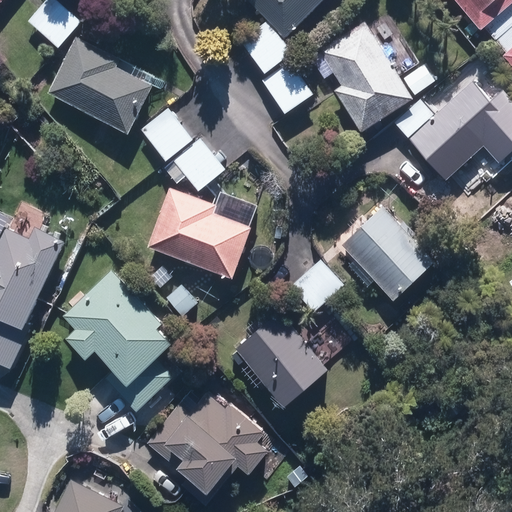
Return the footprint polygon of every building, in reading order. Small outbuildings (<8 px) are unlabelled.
[(13,0),(0,0),(0,18),(0,19),(13,0)] [(81,22),(57,0),(48,0),(29,21),(58,48),(81,22)] [(262,0),(299,34),(331,0),(262,0)] [(511,0),(470,0),(511,43),(511,0)] [(380,10),(317,51),(372,135),(436,93),(380,10)] [(84,31),(57,88),(145,130),(172,73),(84,31)] [(291,61),(263,82),(289,118),(317,98),(291,61)] [(511,129),(511,101),(470,63),(405,133),(461,184),(511,129)] [(227,169),(203,137),(175,159),(199,191),(227,169)] [(171,182),(149,239),(246,277),(268,219),(171,182)] [(389,194),(347,239),(410,297),(452,252),(389,194)] [(0,350),(29,362),(79,234),(0,203),(0,350)] [(320,260),(302,276),(307,281),(297,290),(316,311),(344,286),(320,260)] [(119,264),(66,322),(155,401),(207,343),(119,264)] [(353,360),(290,299),(240,350),(304,411),(353,360)] [(205,378),(152,443),(226,502),(279,437),(205,378)] [(154,511),(73,474),(55,511),(154,511)]
